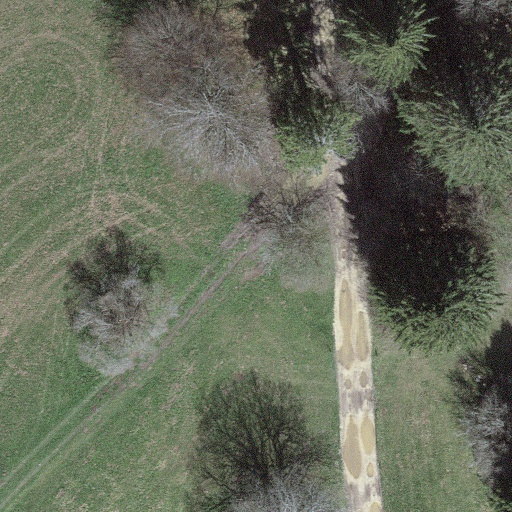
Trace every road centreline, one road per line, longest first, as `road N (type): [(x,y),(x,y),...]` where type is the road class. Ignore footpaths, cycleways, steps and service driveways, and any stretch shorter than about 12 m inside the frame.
road 1 (track): [(345,146),(355,511)]
road 2 (track): [(345,146),(436,0)]
road 3 (track): [(327,0),(345,146)]
